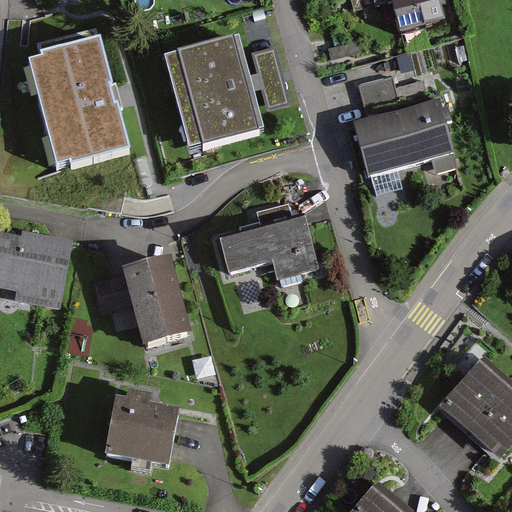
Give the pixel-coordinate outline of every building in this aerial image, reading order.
[(400,31),(445,19),(440,0),(376,0),(378,8),(393,4),(400,31)] [(239,39),(165,58),(190,152),(264,133),(239,39)] [(328,49),(331,61),(361,53),(358,41),(328,49)] [(71,164),(72,167),(129,151),(98,42),(43,57),(44,62),(30,66),(58,167),(71,164)] [(276,49),(256,54),(271,109),(291,104),(276,49)] [(396,91),(392,79),(359,89),(368,117),(401,108),(400,103),(427,96),(423,83),(396,91)] [(440,103),(355,126),(369,179),(432,162),(436,176),(458,170),(440,103)] [(261,227),(240,233),(242,238),(219,244),(229,280),(276,267),(280,284),(320,273),(315,256),(316,256),(306,220),(293,224),(289,208),(258,217),(261,227)] [(61,314),(73,247),(24,238),(23,244),(0,240),(0,294),(12,297),(11,305),(61,314)] [(191,343),(171,268),(98,287),(105,317),(131,310),(143,355),(191,343)] [(511,390),(511,383),(485,360),(440,413),(470,439),(511,390)] [(511,451),(511,390),(470,439),(501,465),(511,451)] [(106,467),(170,479),(181,421),(147,415),(149,405),(128,401),(127,411),(116,409),(106,467)] [(396,511),(373,491),(354,511),(396,511)]
